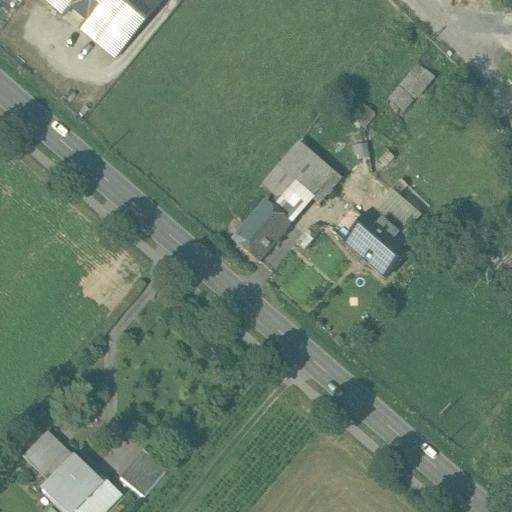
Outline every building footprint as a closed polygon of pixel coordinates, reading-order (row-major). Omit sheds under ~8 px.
[(162,3),(157,0),(41,0),(62,18),(70,9),(86,22),(78,31),(114,61),(162,3)] [(391,99),(409,113),(438,78),(420,63),(391,99)] [(293,225),(266,202),(249,221),(276,244),(293,225)] [(415,251),(375,215),(347,246),(387,281),(415,251)] [(276,244),(249,221),(232,241),(259,264),(276,244)] [(96,488),(44,438),(24,460),(49,484),(41,493),(60,511),(102,511),(117,497),(104,485),(105,484),(102,481),(96,488)] [(142,454),(121,480),(120,480),(119,481),(143,500),(166,473),(142,453),(142,454)]
